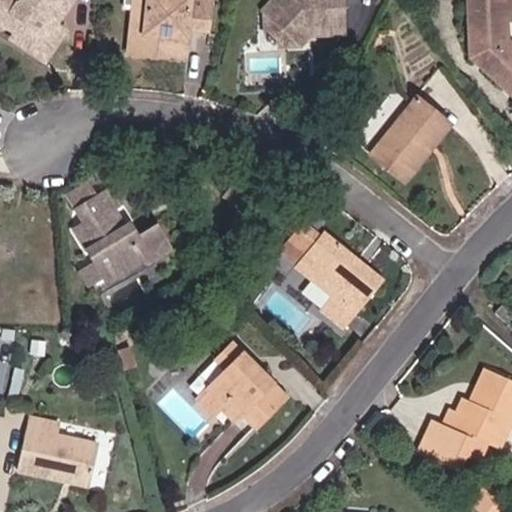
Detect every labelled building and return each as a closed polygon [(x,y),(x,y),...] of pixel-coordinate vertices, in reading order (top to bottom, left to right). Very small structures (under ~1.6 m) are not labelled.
[(0,0),(0,34),(0,35),(10,32),(13,44),(44,63),(63,33),(52,25),(67,0),(0,0)] [(139,11),(139,0),(123,0),(123,10),(132,10),(139,11)] [(206,31),(207,0),(139,0),(139,11),(132,10),(130,36),(143,37),(142,57),(181,60),(182,30),(206,31)] [(317,37),(338,36),(336,0),(287,0),(265,20),(266,44),(289,44),(302,37),(302,28),(317,28),(317,37)] [(474,58),(493,76),(487,81),(511,104),(511,51),(500,40),(497,25),(492,0),(456,0),(468,64),(474,58)] [(511,19),(507,0),(492,0),(497,25),(511,21),(511,19)] [(302,37),(317,37),(317,28),(302,28),(302,37)] [(142,57),(143,37),(130,36),(129,57),(142,57)] [(468,64),(487,81),(493,76),(474,58),(468,64)] [(415,103),(369,161),(404,188),(425,160),(418,155),(442,124),(415,103)] [(442,124),(418,155),(425,160),(449,129),(442,124)] [(257,195),(237,182),(223,203),(243,216),(257,195)] [(99,202),(90,190),(70,205),(79,217),(99,202)] [(116,213),(105,198),(99,202),(79,217),(76,219),(87,233),(74,243),(107,290),(143,265),(145,268),(168,252),(152,229),(130,245),(110,217),(116,213)] [(320,231),(316,234),(298,219),(275,246),(295,262),(291,265),(328,294),(318,307),(344,329),(383,284),(362,266),(358,271),(349,266),(354,260),(320,231)] [(500,326),(511,315),(498,303),(489,316),(500,326)] [(25,341),(25,354),(45,355),(45,343),(25,341)] [(217,404),(213,408),(229,425),(239,415),(251,428),(282,397),(264,379),(253,368),(228,342),(209,361),(218,370),(200,388),(217,404)] [(253,368),(264,379),(265,365),(253,368)] [(487,373),(478,369),(464,402),(468,404),(475,387),(481,385),(487,373)] [(484,463),(511,400),(511,384),(487,373),(481,385),(475,387),(468,404),(464,402),(456,398),(450,412),(443,409),(436,424),(426,420),(411,454),(449,471),(456,455),(470,461),(472,457),(484,463)] [(213,408),(217,404),(200,388),(190,397),(208,414),(213,408)] [(54,427),(25,422),(14,475),(63,485),(65,478),(86,482),(93,448),(51,440),(54,427)] [(504,511),(479,491),(467,505),(475,511),(504,511)]
